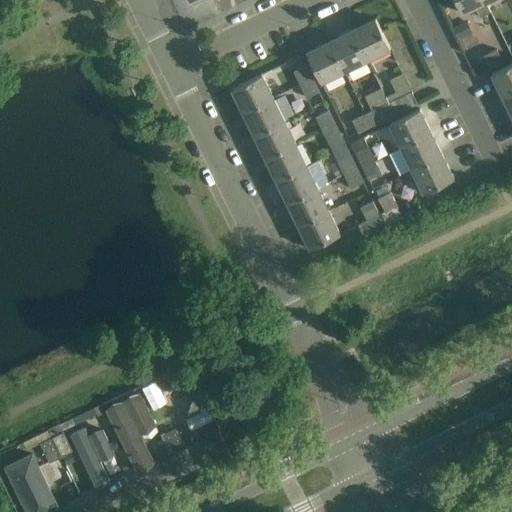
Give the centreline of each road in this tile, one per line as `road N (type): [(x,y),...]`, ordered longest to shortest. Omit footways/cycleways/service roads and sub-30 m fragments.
road 1 (unclassified): [(362,437),(173,64)]
road 2 (tertiary): [(362,437),(206,511)]
road 3 (residential): [(485,153),(416,0)]
road 4 (tertiary): [(511,362),(362,437)]
road 5 (residential): [(173,64),(311,0)]
road 6 (tertiary): [(378,471),(511,407)]
